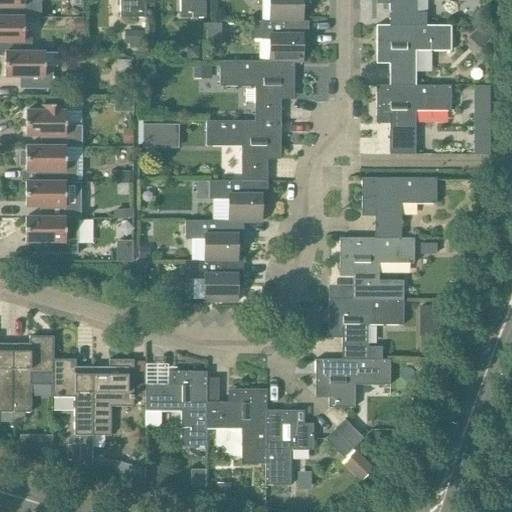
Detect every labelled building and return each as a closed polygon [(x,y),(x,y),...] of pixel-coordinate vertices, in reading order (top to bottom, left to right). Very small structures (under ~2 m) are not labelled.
[(0,0),(0,5),(5,6),(5,17),(24,18),(40,19),(41,1),(39,0),(0,0)] [(120,0),(121,17),(146,17),(145,0),(120,0)] [(180,0),(180,17),(206,18),(206,0),(180,0)] [(302,21),(302,4),(308,4),(308,0),(270,0),(270,20),(270,21),(302,21)] [(389,0),(389,25),(416,25),(427,25),(427,13),(416,13),(415,0),(389,0)] [(0,40),(4,41),(4,53),(32,53),(32,32),(24,32),(24,18),(5,17),(0,16),(0,40)] [(308,21),(302,21),(270,21),(270,20),(250,20),(250,39),(271,39),(271,61),(271,62),(294,62),(302,62),(302,44),(308,44),(308,21)] [(451,25),(427,25),(416,25),(389,25),(376,25),(376,55),(389,55),(389,85),(416,86),(416,85),(416,50),(451,50),(451,25)] [(144,31),(125,31),(125,45),(129,45),(129,48),(143,49),(144,31)] [(32,53),(4,53),(4,77),(25,77),(25,89),(52,90),(53,67),(58,68),(58,53),(32,53)] [(294,92),(294,62),(271,62),(271,61),(220,61),(220,86),(254,86),(254,120),(254,121),(281,121),(281,92),(294,92)] [(389,85),(376,85),(376,115),(389,115),(389,154),(416,154),(416,111),(451,111),(451,85),(416,85),(416,86),(389,85)] [(475,85),(475,135),(490,135),(490,85),(475,85)] [(46,135),(46,146),(46,147),(66,147),(82,147),(82,125),(66,125),(66,111),(64,111),(64,105),(43,105),(43,111),(26,110),(25,135),(46,135)] [(281,152),(281,121),(254,121),(254,120),(206,120),(206,146),(241,146),(241,180),(241,181),(268,181),(268,152),(281,152)] [(142,124),(142,147),(177,147),(177,124),(142,124)] [(46,170),(46,182),(46,183),(66,182),(66,183),(78,183),(78,160),(66,160),(66,147),(46,147),(46,146),(25,146),(25,151),(20,151),(20,167),(25,167),(25,170),(46,170)] [(133,171),(120,171),(120,180),(134,181),(133,171)] [(401,238),(401,203),(436,203),(436,178),(362,177),(362,208),(375,208),(375,237),(375,238),(401,238)] [(241,181),(241,180),(209,180),(209,199),(229,199),(229,220),(229,221),(244,221),(244,222),(261,222),(261,204),(268,204),(268,181),(241,181)] [(25,182),(25,206),(46,206),(46,217),(46,218),(66,218),(78,218),(78,196),(78,183),(66,183),(66,182),(46,183),(46,182),(25,182)] [(78,254),(78,218),(66,218),(46,218),(46,217),(25,217),(25,241),(46,241),(45,254),(78,254)] [(205,239),(205,260),(205,261),(237,261),(237,260),(237,244),(243,244),(244,222),(244,221),(229,221),(229,220),(185,220),(185,239),(205,239)] [(375,238),(375,237),(339,237),(339,268),(352,268),(352,298),(379,298),(379,299),(403,299),(403,281),(379,281),(379,263),(415,263),(415,238),(401,238),(375,238)] [(121,248),(121,263),(132,263),(133,263),(133,249),(133,241),(121,241),(121,248)] [(243,260),(237,260),(237,261),(205,261),(205,260),(185,260),(185,279),(205,279),(205,302),(236,302),(237,284),(243,284),(243,283),(247,283),(247,277),(243,277),(243,260)] [(379,298),(352,298),(352,299),(328,299),(328,329),(342,329),(342,359),(342,360),(382,360),(382,359),(382,348),(368,348),(368,325),(403,325),(403,299),(379,299),(379,298)] [(13,346),(13,412),(31,412),(31,384),(52,384),(52,373),(53,373),(53,359),(54,359),(54,336),(29,336),(29,343),(27,343),(24,346),(13,346)] [(0,411),(13,412),(13,346),(1,346),(0,344),(0,411)] [(93,467),(93,435),(93,369),(81,369),(78,366),(76,366),(76,359),(54,359),(53,359),(53,373),(52,373),(52,384),(52,396),(74,396),(74,435),(80,435),(80,463),(93,467)] [(104,370),(93,369),(93,435),(111,435),(111,406),(133,406),(133,359),(109,359),(109,367),(107,367),(104,370)] [(342,360),(342,359),(315,359),(315,390),(328,390),(328,407),(355,407),(355,385),(390,385),(390,359),(382,359),(382,360),(342,360)] [(206,446),(207,428),(206,428),(206,401),(207,401),(207,371),(176,371),(176,384),(146,384),(146,428),(161,428),(161,410),(181,411),(181,446),(206,446)] [(236,402),(207,401),(206,401),(206,428),(207,428),(241,428),(241,463),(265,464),(266,464),(266,410),(267,410),(267,389),(236,388),(236,402)] [(296,410),(267,410),(266,410),(266,464),(265,464),(265,485),(291,485),(291,450),(313,450),(313,423),(296,423),(296,410)] [(334,429),(354,448),(363,438),(344,419),(334,429)] [(354,448),(334,429),(324,439),(344,458),(354,448)]
